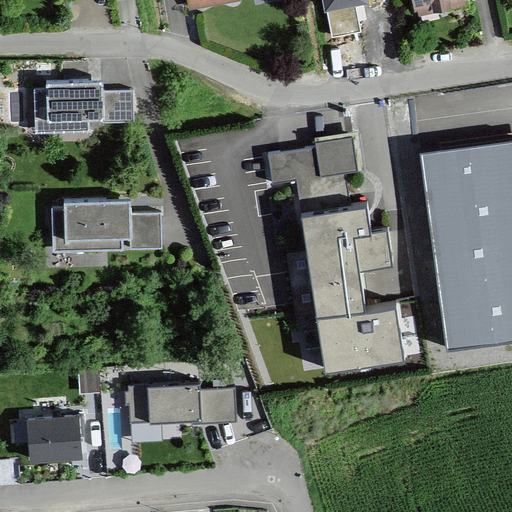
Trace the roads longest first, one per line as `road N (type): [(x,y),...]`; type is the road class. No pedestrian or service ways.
road 1 (residential): [(511,65),(316,98),(268,89),(155,43),(0,44)]
road 2 (residential): [(0,501),(241,481),(269,488),(293,511)]
